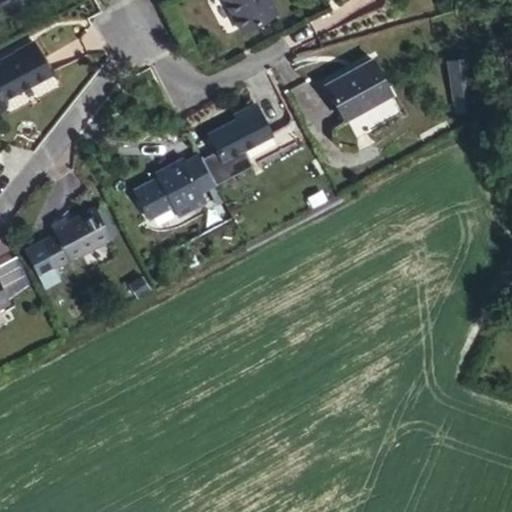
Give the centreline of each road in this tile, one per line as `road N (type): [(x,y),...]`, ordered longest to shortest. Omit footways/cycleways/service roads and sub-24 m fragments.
road 1 (residential): [(134,29),(24,191),(0,206)]
road 2 (residential): [(134,29),(190,92),(309,30)]
